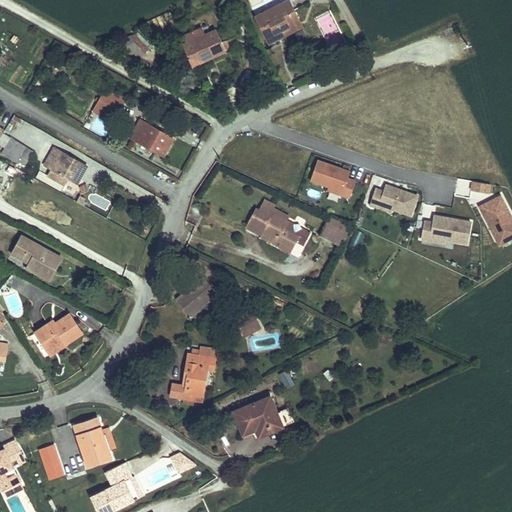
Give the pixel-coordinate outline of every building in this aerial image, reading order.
[(289,0),(256,17),(267,38),(299,21),(289,0)] [(269,43),(301,27),(302,26),(299,21),(267,38),(269,43)] [(217,30),(186,44),(183,45),(191,64),(205,58),(204,56),(207,55),(208,59),(226,51),(222,42),(217,30)] [(118,48),(131,60),(150,49),(139,38),(137,33),(115,42),(118,48)] [(222,42),(226,51),(231,49),(227,40),(222,42)] [(205,58),(191,64),(192,66),(208,59),(207,55),(204,56),(205,58)] [(34,87),(44,93),(51,80),(42,74),(34,87)] [(107,87),(103,94),(122,105),(126,98),(107,87)] [(98,102),(97,104),(116,115),(122,105),(103,94),(100,99),(97,98),(96,100),(98,102)] [(112,122),(116,115),(97,104),(93,111),(112,122)] [(20,120),(14,116),(10,123),(16,126),(20,120)] [(140,121),(131,138),(164,156),(173,139),(140,121)] [(19,161),(27,148),(11,138),(2,152),(18,162),(19,161)] [(27,148),(19,161),(26,165),(34,152),(27,148)] [(87,166),(55,148),(45,165),(51,169),(48,175),(65,185),(68,178),(77,183),(87,166)] [(338,167),(318,160),(311,180),(330,187),(342,191),(341,194),(349,197),(355,181),(347,178),(349,174),(337,170),(338,167)] [(489,194),(491,185),(472,180),(470,190),(489,194)] [(82,193),(90,190),(87,184),(80,188),(82,193)] [(371,205),(379,208),(380,205),(392,209),(411,216),(418,196),(396,188),(395,191),(385,188),(384,191),(376,189),(371,205)] [(80,195),(77,202),(82,204),(83,201),(85,198),(80,195)] [(511,233),(511,217),(501,196),(490,201),(492,204),(481,209),(497,240),(511,233)] [(268,209),(288,220),(289,217),(272,208),(273,205),(264,200),(259,211),(268,209)] [(480,207),(481,209),(492,204),(490,201),(480,207)] [(288,220),(268,209),(259,211),(255,211),(247,225),(292,249),(297,241),(304,245),(311,232),(302,228),(299,224),(294,224),(290,222),(290,221),(288,220)] [(329,218),(320,236),(338,244),(341,238),(344,240),(347,234),(344,232),(347,226),(329,218)] [(467,244),(471,222),(447,218),(446,221),(434,218),(433,222),(425,221),(422,239),(431,240),(431,238),(445,240),(467,244)] [(262,237),(263,238),(291,253),(292,249),(247,225),(246,228),(262,236),(262,237)] [(364,233),(355,229),(346,246),(354,251),(364,233)] [(511,238),(511,233),(497,240),(500,245),(511,238)] [(22,236),(13,254),(30,263),(47,273),(57,255),(22,236)] [(62,258),(57,255),(47,273),(30,263),(27,267),(49,280),(62,258)] [(176,300),(190,317),(218,293),(204,276),(191,287),(193,289),(187,294),(185,292),(176,300)] [(252,311),(237,318),(241,327),(250,322),(254,331),(260,328),(252,311)] [(82,333),(70,314),(55,324),(50,327),(48,324),(36,332),(49,352),(65,341),(66,344),(82,333)] [(241,327),(246,336),(254,331),(250,322),(241,327)] [(49,352),(51,355),(67,344),(66,344),(65,341),(49,352)] [(0,353),(0,351),(7,353),(9,344),(0,342),(0,353)] [(209,357),(207,369),(215,370),(218,351),(201,348),(200,356),(209,357)] [(173,385),(172,395),(185,397),(200,400),(202,400),(207,369),(209,357),(200,356),(189,354),(185,381),(188,382),(187,385),(184,386),(173,385)] [(280,374),(286,387),(294,384),(287,370),(280,374)] [(257,396),(258,401),(270,396),(268,391),(257,396)] [(277,412),(270,396),(258,401),(234,411),(244,434),(255,430),(258,437),(283,427),(282,425),(277,412)] [(277,412),(282,425),(294,420),(289,407),(277,412)] [(97,418),(75,425),(88,466),(111,458),(108,450),(102,431),(97,418)] [(102,431),(108,450),(115,448),(109,428),(102,431)] [(0,484),(6,497),(15,492),(12,485),(20,481),(10,461),(17,458),(23,455),(16,440),(2,447),(4,450),(3,450),(1,451),(0,449),(0,484)] [(54,445),(41,450),(50,479),(63,474),(54,445)] [(172,458),(179,472),(196,464),(181,453),(172,458)] [(23,455),(17,458),(20,464),(26,460),(23,455)] [(92,497),(99,511),(109,511),(132,501),(123,482),(132,477),(124,462),(107,471),(114,486),(92,497)] [(132,501),(134,500),(143,496),(134,477),(132,477),(123,482),(132,501)] [(23,488),(20,481),(12,485),(15,492),(23,488)]
